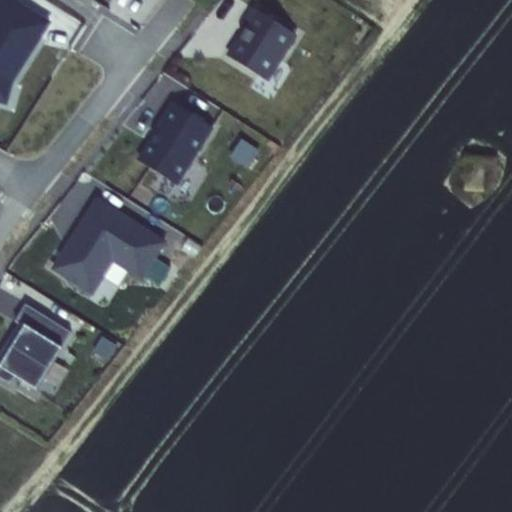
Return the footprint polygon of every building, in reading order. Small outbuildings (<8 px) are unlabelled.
[(20,72),(49,24),(11,0),(3,0),(0,5),(0,103),(1,104),(8,81),(15,69),(20,72)] [(266,82),(295,36),(255,11),(243,29),(246,31),(228,59),(266,82)] [(174,104),(151,140),(154,142),(140,163),(177,186),(213,129),(174,104)] [(464,157),(462,190),(483,191),(483,165),(494,165),(495,157),(464,157)] [(142,280),(165,244),(98,201),(76,241),(78,242),(74,249),(71,250),(59,271),(76,282),(74,285),(96,299),(118,265),(142,280)] [(66,353),(77,337),(36,311),(25,328),(29,330),(4,371),(7,373),(2,380),(21,392),(25,386),(43,398),(70,356),(66,353)]
